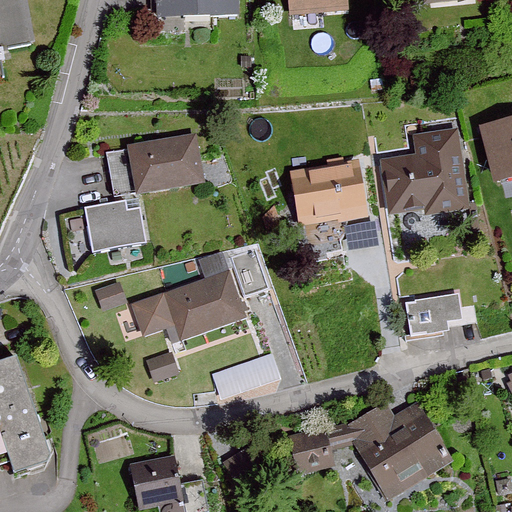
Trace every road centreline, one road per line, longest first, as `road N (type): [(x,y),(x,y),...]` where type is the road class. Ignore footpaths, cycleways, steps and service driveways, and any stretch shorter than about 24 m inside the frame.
road 1 (residential): [(511,347),(218,423),(149,426),(85,386),(19,252)]
road 2 (residential): [(19,252),(93,0)]
